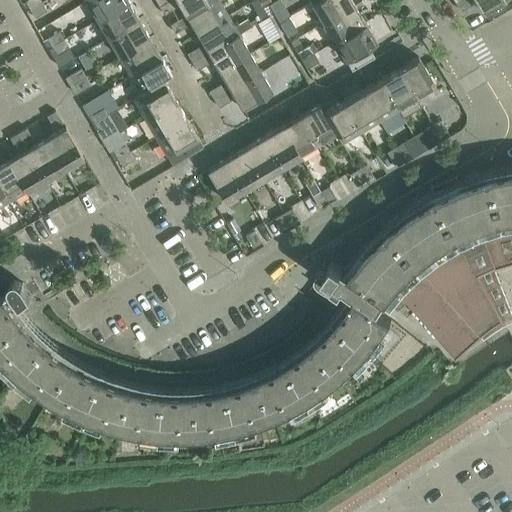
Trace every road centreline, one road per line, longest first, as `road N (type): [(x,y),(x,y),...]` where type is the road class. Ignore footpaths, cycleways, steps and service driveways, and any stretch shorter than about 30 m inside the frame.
road 1 (residential): [(200,311),(496,130),(462,58)]
road 2 (residential): [(200,311),(5,0)]
